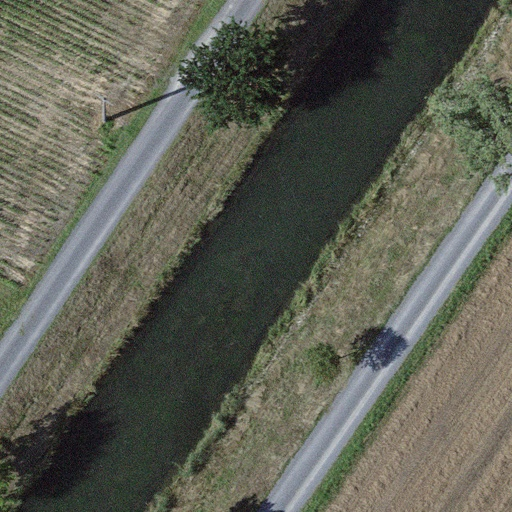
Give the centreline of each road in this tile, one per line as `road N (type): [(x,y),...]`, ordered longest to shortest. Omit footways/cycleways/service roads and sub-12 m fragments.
road 1 (track): [(259,0),(0,388)]
road 2 (track): [(511,179),(287,511)]
